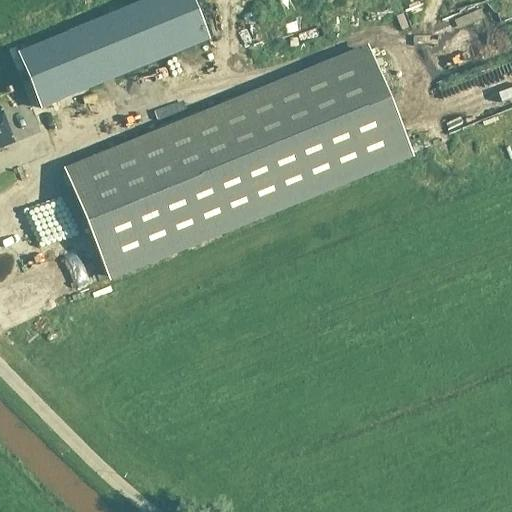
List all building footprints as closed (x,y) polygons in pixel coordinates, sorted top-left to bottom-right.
[(190,0),(151,0),(18,54),(42,112),(208,44),(190,0)] [(424,65),(431,88),(459,80),(445,29),(417,37),(422,53),(410,57),(413,68),(424,65)] [(67,175),(110,280),(408,159),(365,53),(67,175)] [(18,131),(33,125),(26,106),(11,112),(18,131)] [(0,150),(12,146),(0,116),(0,150)] [(50,262),(20,274),(36,309),(64,299),(50,262)]
